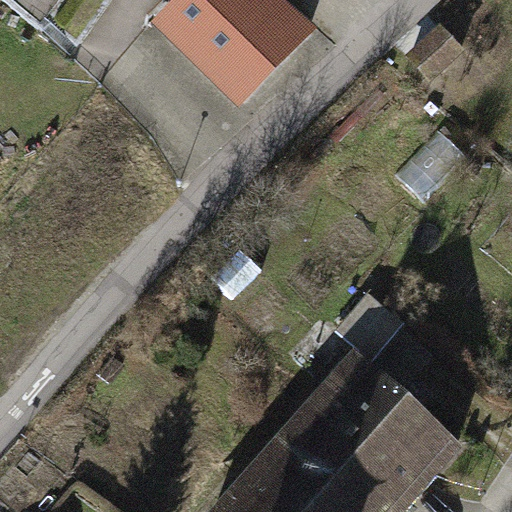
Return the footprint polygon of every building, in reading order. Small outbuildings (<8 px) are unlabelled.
[(327,35),(289,0),(191,0),(169,23),(258,107),(327,35)] [(409,55),(433,82),(469,50),(446,23),(409,55)] [(129,155),(93,124),(53,170),(89,201),(129,155)] [(0,374),(48,321),(0,277),(0,374)] [(282,430),(377,511),(403,511),(472,433),(362,338),(282,430)] [(211,511),(377,511),(282,430),(211,511)]
